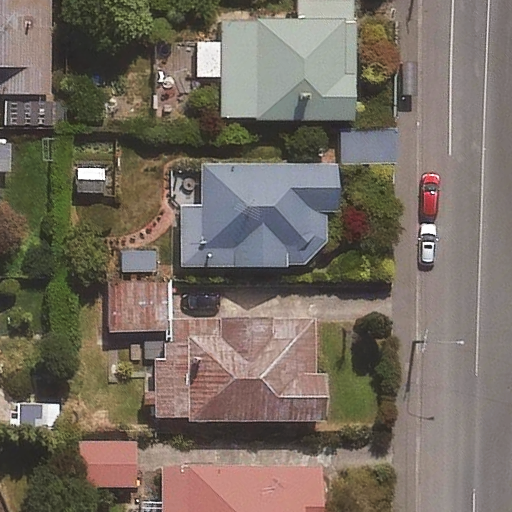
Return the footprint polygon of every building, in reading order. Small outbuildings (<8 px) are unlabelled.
[(46,0),(0,0),(0,66),(4,67),(4,94),(48,93),(46,0)] [(347,0),(294,0),(295,22),(218,24),(218,45),(194,45),(195,79),(220,78),(221,120),(351,116),(347,0)] [(104,88),(73,88),(74,124),(104,123),(104,88)] [(393,130),(337,131),(337,162),(393,161),(393,130)] [(110,145),(74,146),(75,194),(112,193),(110,145)] [(0,173),(9,173),(9,151),(0,150),(0,173)] [(333,165),(200,164),(199,208),(177,208),(177,266),(298,266),(321,243),(321,212),(332,212),(333,165)] [(156,271),(153,248),(110,254),(113,277),(156,271)] [(166,331),(166,282),(109,282),(109,330),(166,331)] [(153,423),(321,418),(320,371),(313,372),(312,318),(184,322),(185,363),(152,364),(153,423)] [(60,374),(29,374),(30,413),(13,413),(13,427),(61,426),(60,374)] [(131,441),(76,443),(77,488),(132,487),(131,441)] [(315,511),(315,465),(159,469),(159,511),(315,511)]
